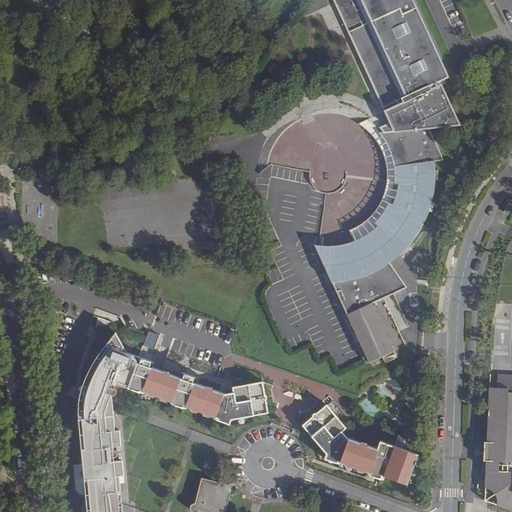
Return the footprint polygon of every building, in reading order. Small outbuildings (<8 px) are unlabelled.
[(387,287),(398,282),(386,265),(392,261),(397,256),(402,251),(407,246),(411,241),(415,236),(419,229),(423,220),(425,221),(431,209),(428,207),(430,202),(431,198),(431,193),(432,186),(436,186),(436,173),(432,173),(431,166),(440,166),(426,133),(457,128),(439,87),(431,91),(429,86),(446,79),(411,0),(335,0),(348,28),(363,21),(365,26),(350,33),(382,106),(397,99),(399,104),(385,110),(391,125),(380,129),(382,133),(378,134),(380,138),(384,147),(386,154),(388,160),(390,167),(391,173),(391,179),(391,186),(395,187),(394,194),(392,199),(389,206),(385,205),(383,211),(380,216),(376,221),(372,226),(375,229),(373,230),(367,235),(361,239),(355,242),(348,244),(342,246),(337,247),(330,248),(324,248),(316,248),(311,247),(320,269),(328,285),(329,285),(365,365),(391,353),(370,306),(389,297),(391,296),(387,287)] [(404,290),(398,282),(387,287),(391,296),(404,290)] [(123,511),(121,475),(125,474),(121,430),(117,429),(114,396),(116,395),(118,394),(119,392),(119,388),(117,387),(120,380),(130,384),(140,355),(132,351),(119,331),(109,343),(100,354),(93,364),(89,372),(86,379),(84,386),(83,392),(82,396),(81,401),(81,406),(81,414),(81,424),(84,467),(88,511),(123,511)] [(155,360),(140,355),(130,384),(231,422),(233,418),(267,412),(262,383),(236,388),(236,391),(227,393),(195,380),(196,376),(187,372),(185,377),(154,365),(155,360)] [(511,373),(497,373),(497,387),(500,387),(500,376),(508,376),(508,392),(511,391),(511,373)] [(497,387),(490,386),(488,416),(496,416),(496,423),(493,423),(491,465),(486,464),(484,498),(511,508),(511,391),(508,392),(508,376),(500,376),(500,387),(497,387)] [(347,429),(330,407),(306,425),(330,455),(329,457),(347,464),(346,466),(354,469),(355,466),(361,469),(360,471),(371,475),(372,473),(386,478),(386,476),(408,484),(418,456),(398,448),(396,449),(383,444),(380,451),(369,447),(370,445),(363,442),(362,444),(349,440),(344,432),(347,429)] [(78,496),(87,495),(84,467),(71,468),(73,488),(74,492),(78,496)] [(230,485),(204,479),(198,504),(197,504),(196,504),(195,504),(193,505),(192,506),(192,508),(191,509),(192,511),(200,511),(201,510),(210,511),(227,511),(233,491),(231,488),(230,485)]
